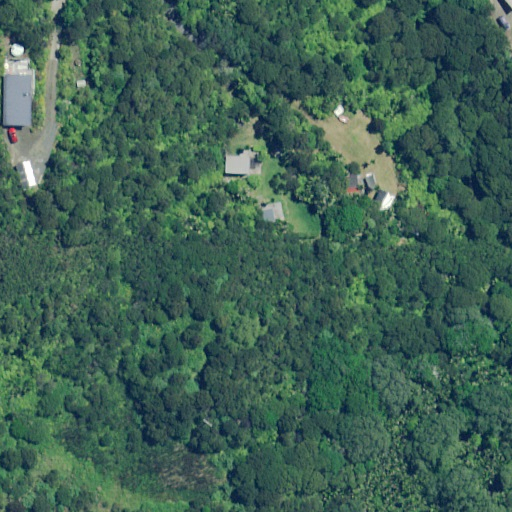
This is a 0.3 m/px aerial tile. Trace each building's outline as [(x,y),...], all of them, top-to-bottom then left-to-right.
[(30,126),(32,76),(4,75),(3,125),(30,126)] [(338,104),(328,112),(334,119),(344,111),(338,104)] [(225,155),(224,173),(260,175),(261,157),(225,155)] [(394,197),(378,189),(371,203),(387,210),(394,197)] [(274,222),(272,210),(261,211),(263,223),(274,222)]
